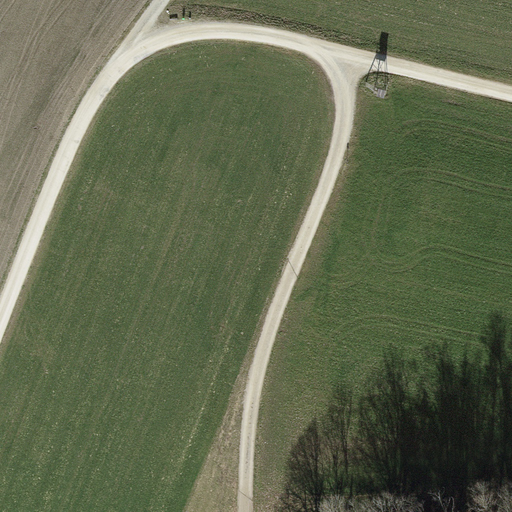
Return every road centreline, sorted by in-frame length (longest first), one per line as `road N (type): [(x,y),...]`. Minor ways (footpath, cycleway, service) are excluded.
road 1 (track): [(327,48),(338,81),(334,142),(249,415),(248,511)]
road 2 (track): [(140,33),(235,31),(511,92)]
road 3 (track): [(0,321),(67,157),(140,33)]
